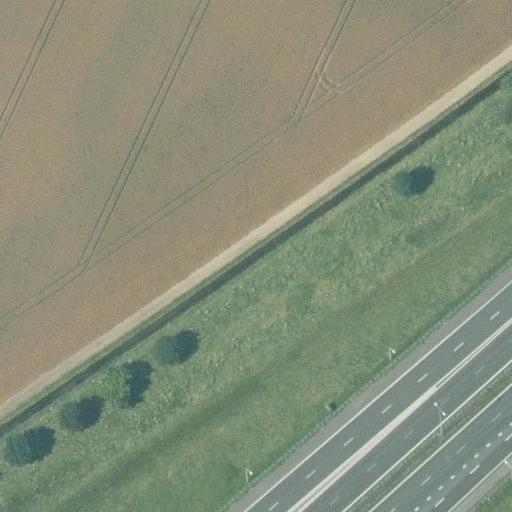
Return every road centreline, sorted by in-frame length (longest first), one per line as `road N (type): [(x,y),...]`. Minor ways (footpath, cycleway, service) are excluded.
road 1 (track): [(65,511),(511,206)]
road 2 (motorway): [(511,307),(267,511)]
road 3 (motorway): [(511,335),(322,511)]
road 4 (motorway): [(402,511),(511,412)]
